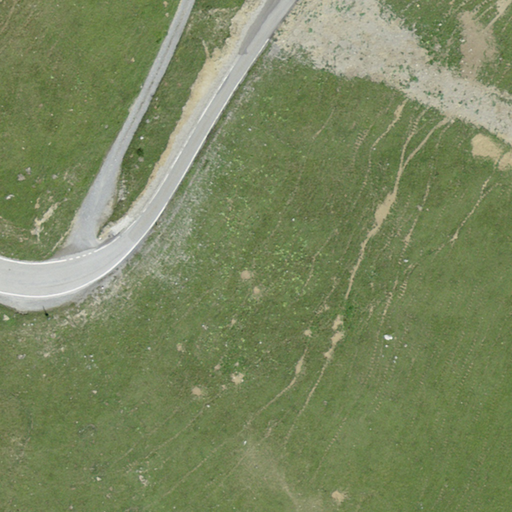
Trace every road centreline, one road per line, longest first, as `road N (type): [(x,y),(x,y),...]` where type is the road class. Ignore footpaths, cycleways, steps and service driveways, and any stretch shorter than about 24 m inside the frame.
road 1 (tertiary): [(286,0),(166,191),(121,246),(60,277),(0,274)]
road 2 (track): [(179,0),(64,256),(67,275)]
